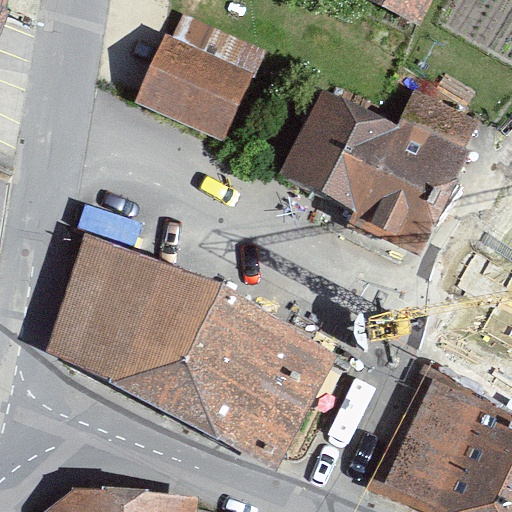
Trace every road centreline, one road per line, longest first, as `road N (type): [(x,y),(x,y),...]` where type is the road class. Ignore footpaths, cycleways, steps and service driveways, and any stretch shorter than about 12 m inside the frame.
road 1 (tertiary): [(18,427),(75,0)]
road 2 (tertiary): [(18,427),(100,435),(299,511)]
